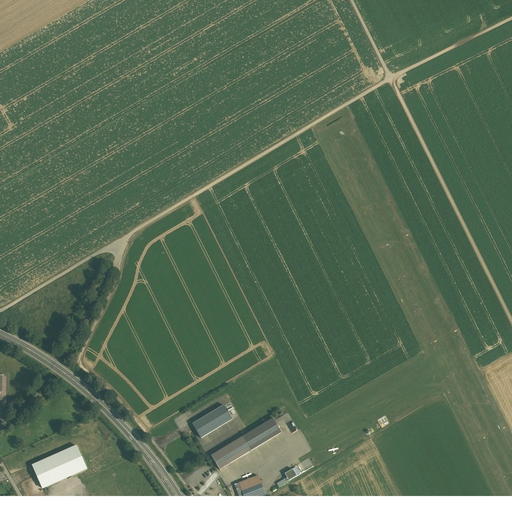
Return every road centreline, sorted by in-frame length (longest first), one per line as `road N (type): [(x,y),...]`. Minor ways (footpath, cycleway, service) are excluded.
road 1 (track): [(353,0),(511,317)]
road 2 (track): [(394,82),(118,246)]
road 3 (secondary): [(0,335),(108,411),(186,511)]
road 4 (track): [(394,82),(511,23)]
